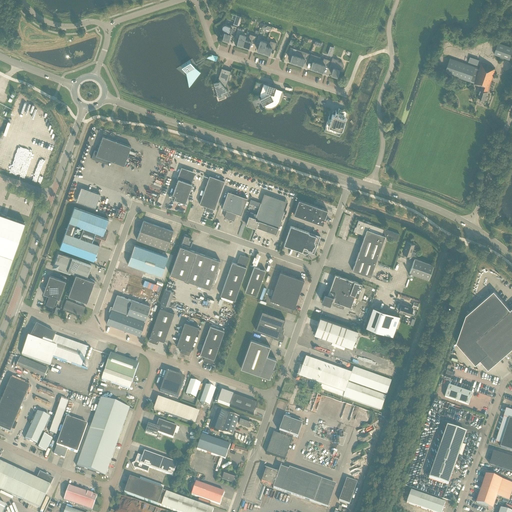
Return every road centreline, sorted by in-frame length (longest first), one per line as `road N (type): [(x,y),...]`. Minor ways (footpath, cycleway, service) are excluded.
road 1 (unclassified): [(89,333),(137,206),(318,269)]
road 2 (tertiary): [(350,180),(104,97)]
road 3 (residential): [(195,0),(214,52),(345,94)]
road 4 (unclassified): [(371,186),(397,0)]
road 5 (unclassified): [(458,511),(501,386),(511,375)]
road 6 (unclassified): [(110,491),(157,357)]
road 7 (unclassified): [(273,398),(318,269)]
road 8 (unknown): [(337,481),(345,438),(328,417),(309,423),(291,464)]
road 9 (unclassified): [(471,227),(511,109)]
road 10 (unclassified): [(273,398),(157,357)]
road 11 (unclassified): [(110,491),(0,443)]
road 12 (unclassified): [(233,511),(273,398)]
